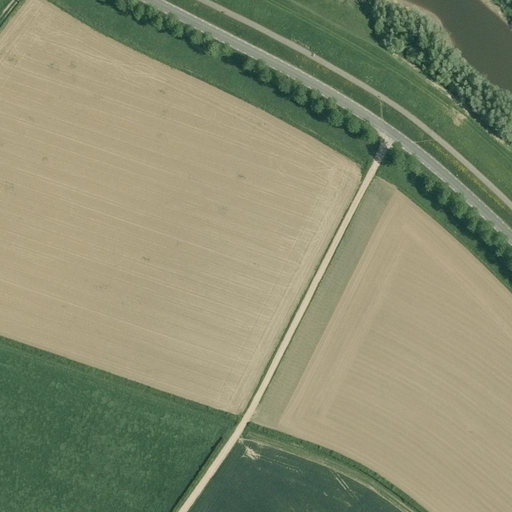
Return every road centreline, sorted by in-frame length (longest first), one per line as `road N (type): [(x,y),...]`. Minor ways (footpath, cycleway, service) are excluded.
road 1 (track): [(390,131),(247,417),(181,511)]
road 2 (tertiary): [(511,240),(390,131),(157,0)]
